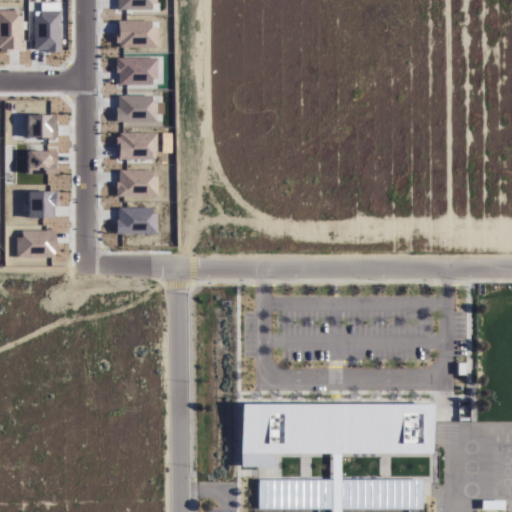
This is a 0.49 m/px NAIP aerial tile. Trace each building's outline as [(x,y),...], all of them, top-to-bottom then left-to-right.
[(157,0),(157,3),(153,3),(153,9),(118,9),(118,0),(157,0)] [(21,10),(0,10),(0,50),(21,50),(21,10)] [(60,51),(61,12),(35,12),(33,51),(60,51)] [(118,20),(157,21),(157,47),(119,47),(119,43),(116,43),(116,32),(118,32),(118,20)] [(157,58),(118,57),(117,84),(156,85),(157,58)] [(117,122),(156,122),(156,95),(117,95),(117,122)] [(57,137),(58,115),(27,114),(26,137),(57,137)] [(156,133),(118,132),(118,159),(156,160),(156,133)] [(27,172),(57,173),(58,151),(28,150),(27,172)] [(118,200),(156,199),(156,170),(117,170),(118,200)] [(57,191),(30,191),(31,217),(57,217),(57,191)] [(117,234),(157,233),(156,207),(117,207),(117,234)] [(18,258),(57,258),(56,230),(17,231),(18,258)] [(430,404),(430,453),(271,453),(271,466),(238,466),(238,404),(430,404)] [(330,479),(329,509),(256,509),(256,479),(330,479)] [(420,479),(420,509),(340,509),(340,479),(420,479)]
